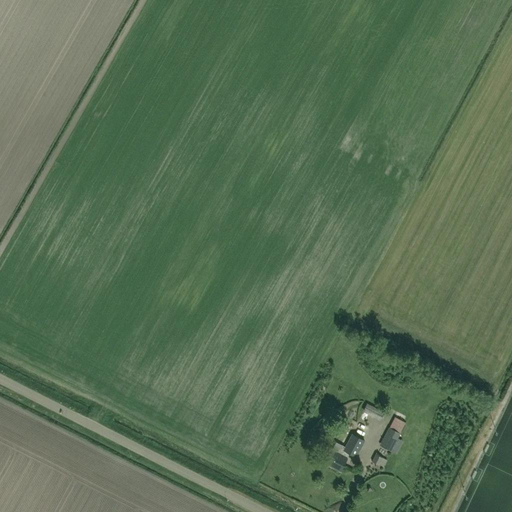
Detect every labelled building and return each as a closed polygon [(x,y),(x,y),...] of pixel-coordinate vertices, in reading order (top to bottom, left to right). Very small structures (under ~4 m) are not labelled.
[(344,338),(334,358),(346,364),(356,344),(344,338)] [(384,412),(368,404),(365,409),(381,418),(384,412)] [(391,451),(393,446),(400,433),(389,427),(380,445),(391,451)] [(356,457),(365,441),(353,434),(346,447),(336,442),(332,450),(330,448),(323,461),(340,471),(347,458),(345,457),(348,452),(356,457)] [(372,461),(379,465),(380,463),(384,465),(387,460),(376,454),(372,461)]
